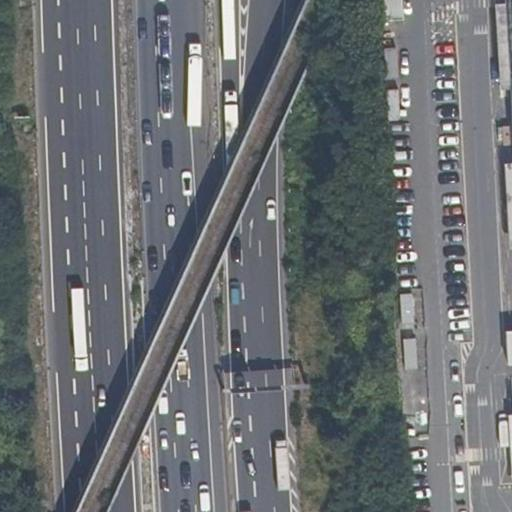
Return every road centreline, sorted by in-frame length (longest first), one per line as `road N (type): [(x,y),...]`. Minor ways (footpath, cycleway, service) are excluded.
road 1 (motorway): [(186,511),(164,0)]
road 2 (motorway): [(93,0),(113,511)]
road 3 (motorway): [(265,511),(255,228)]
road 4 (motorway): [(255,228),(234,157),(225,0)]
road 5 (motorway): [(255,228),(263,0)]
